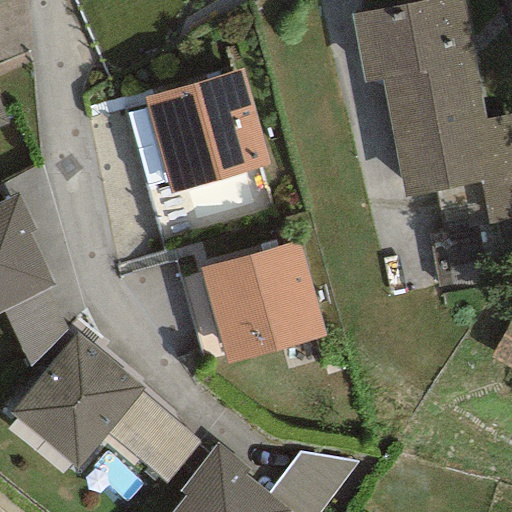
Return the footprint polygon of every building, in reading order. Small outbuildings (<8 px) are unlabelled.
[(0,63),(28,53),(24,0),(2,0),(0,1),(0,63)] [(511,112),(485,117),(464,0),(411,0),(345,12),(359,89),(378,86),(399,204),(475,191),(482,232),(511,226),(511,112)] [(269,166),(241,70),(142,99),(169,194),(269,166)] [(0,312),(53,286),(28,233),(33,232),(16,194),(0,202),(0,312)] [(296,241),(198,269),(226,364),(323,336),(296,241)] [(487,358),(511,369),(511,321),(505,319),(487,358)] [(143,389),(76,333),(7,414),(75,469),(105,434),(140,393),(143,389)] [(166,485),(198,443),(140,393),(105,434),(166,485)] [(289,511),(267,494),(244,476),(249,470),(215,444),(179,492),(184,498),(172,511),(289,511)] [(289,511),(318,511),(356,462),(298,452),(267,494),(289,511)]
